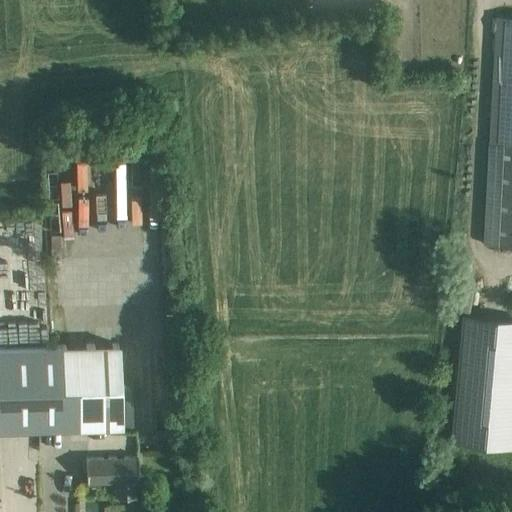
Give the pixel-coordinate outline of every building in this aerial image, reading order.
[(485,244),(511,245),(511,16),(497,15),(493,96),(485,244)] [(511,318),(464,314),(453,441),(511,446),(511,318)] [(0,429),(122,425),(119,343),(0,347),(0,429)] [(137,456),(137,457),(110,458),(110,482),(137,481),(139,481),(138,456),(137,456)] [(91,458),(88,458),(86,458),(87,483),(88,483),(88,482),(110,482),(110,458),(91,458)]
